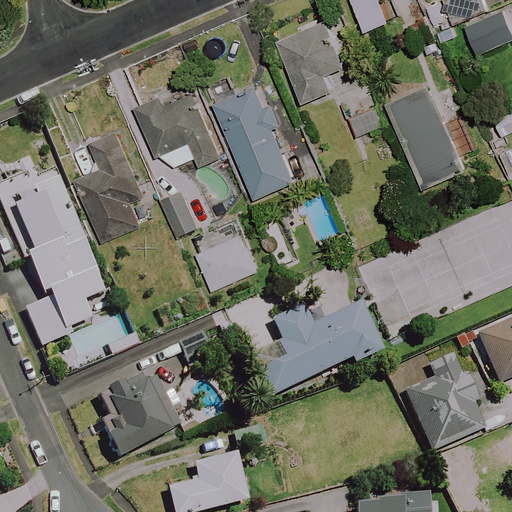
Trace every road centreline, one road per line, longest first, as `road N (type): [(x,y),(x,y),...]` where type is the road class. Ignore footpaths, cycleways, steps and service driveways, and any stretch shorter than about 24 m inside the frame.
road 1 (residential): [(0,343),(73,511)]
road 2 (residential): [(186,0),(63,53)]
